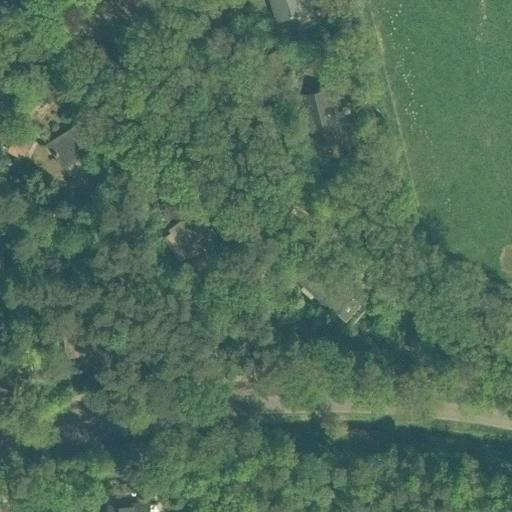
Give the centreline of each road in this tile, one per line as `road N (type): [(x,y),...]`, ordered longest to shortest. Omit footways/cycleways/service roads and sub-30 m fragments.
road 1 (track): [(511,318),(11,0)]
road 2 (unclassified): [(0,434),(279,402),(511,420)]
